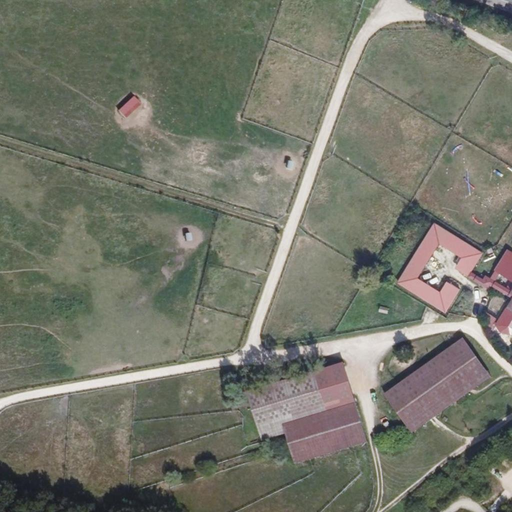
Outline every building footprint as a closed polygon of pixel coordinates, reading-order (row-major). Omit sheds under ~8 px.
[(234,182),(248,177),(246,170),(232,175),(234,182)] [(456,268),(469,276),(485,251),(449,229),(450,228),(435,219),(404,268),(396,281),(410,290),(411,289),(446,312),(461,289),(447,280),(441,290),(419,277),(441,241),(464,255),(456,268)] [(504,260),(501,257),(493,266),(497,269),(504,260)] [(511,309),(507,307),(496,324),(501,331),(511,333),(511,332),(511,309)] [(493,379),(464,338),(386,389),(414,432),(432,419),(493,379)] [(511,340),(510,339),(503,347),(509,352),(511,348),(511,340)] [(262,440),(286,433),(284,423),(355,402),(344,361),(248,389),(262,440)] [(367,442),(355,402),(284,423),(286,433),(294,462),(367,442)]
